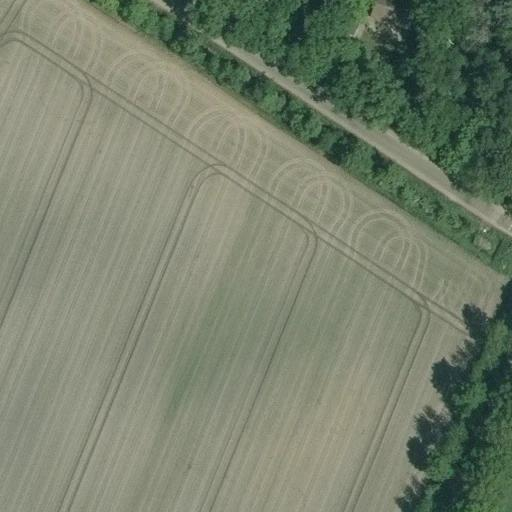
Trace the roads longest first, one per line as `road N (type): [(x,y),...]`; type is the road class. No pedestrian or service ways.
road 1 (unclassified): [(511,225),(166,0)]
road 2 (unclassified): [(462,511),(511,387)]
